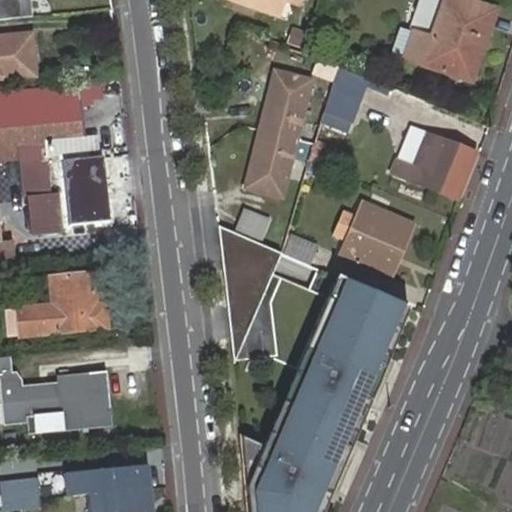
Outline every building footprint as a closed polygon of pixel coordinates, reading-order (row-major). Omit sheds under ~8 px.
[(0,0),(0,24),(33,22),(30,0),(0,0)] [(249,0),(222,0),(247,8),(249,0)] [(249,0),(247,8),(273,17),(279,0),(281,0),(295,5),(296,0),(249,0)] [(493,11),(457,0),(416,0),(407,31),(398,28),(388,57),(404,63),(456,80),(465,52),(477,56),(482,39),(484,39),(493,11)] [(27,60),(35,60),(34,43),(0,45),(0,84),(29,82),(27,60)] [(465,52),(456,80),(468,84),(477,56),(465,52)] [(38,82),(35,60),(27,60),(29,82),(38,82)] [(366,80),(338,69),(330,92),(358,102),(366,80)] [(278,72),(273,71),(266,98),(272,99),(278,72)] [(310,80),(278,72),(272,99),(266,98),(258,130),(295,139),(310,80)] [(81,89),(56,91),(58,112),(83,110),(81,89)] [(0,96),(0,162),(13,161),(12,147),(85,140),(83,110),(58,112),(56,91),(0,96)] [(358,102),(330,92),(326,104),(353,114),(358,102)] [(475,155),(425,136),(408,129),(390,172),(458,200),(475,155)] [(295,139),(258,130),(250,161),(256,163),(249,190),(281,198),(295,139)] [(315,140),(309,162),(335,169),(341,147),(315,140)] [(256,163),(250,161),(243,188),(249,190),(256,163)] [(63,166),(69,229),(110,226),(103,162),(63,166)] [(242,204),(232,229),(256,240),(267,215),(242,204)] [(396,252),(404,255),(416,226),(366,204),(359,218),(355,229),(349,243),(342,259),(385,277),(396,252)] [(355,229),(359,218),(344,212),(333,236),(349,243),(355,229)] [(230,363),(270,274),(279,253),(216,226),(220,267),(230,363)] [(301,263),(312,267),(319,248),(290,236),(285,255),(301,263)] [(394,280),(404,255),(396,252),(385,277),(394,280)] [(261,447),(238,441),(245,511),(320,511),(409,309),(335,277),(261,447)] [(95,316),(94,309),(91,279),(49,283),(51,312),(20,315),(22,341),(107,332),(106,315),(95,316)] [(105,307),(94,309),(95,316),(106,315),(105,307)] [(3,337),(13,339),(16,310),(6,309),(3,337)] [(0,415),(1,429),(25,427),(26,440),(108,431),(104,378),(59,382),(59,387),(21,390),(20,384),(16,376),(10,377),(9,362),(0,362),(0,415)] [(90,495),(146,491),(143,470),(66,476),(69,497),(90,495)] [(0,507),(2,508),(2,511),(8,511),(41,509),(38,480),(0,482),(0,507)] [(148,511),(146,491),(90,495),(92,511),(148,511)]
